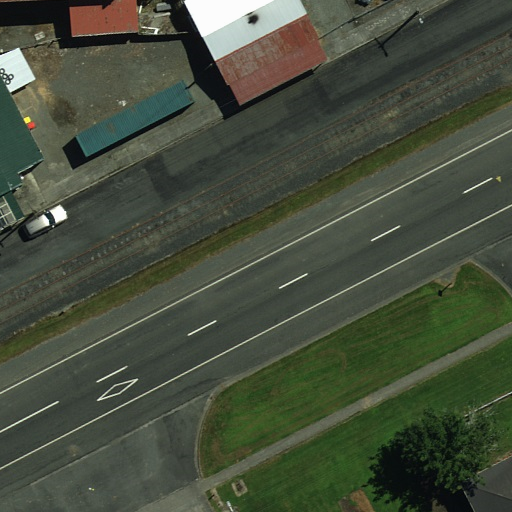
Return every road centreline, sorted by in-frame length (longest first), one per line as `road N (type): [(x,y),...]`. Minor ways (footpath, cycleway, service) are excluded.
road 1 (residential): [(0,276),(511,10)]
road 2 (secondary): [(511,167),(0,432)]
